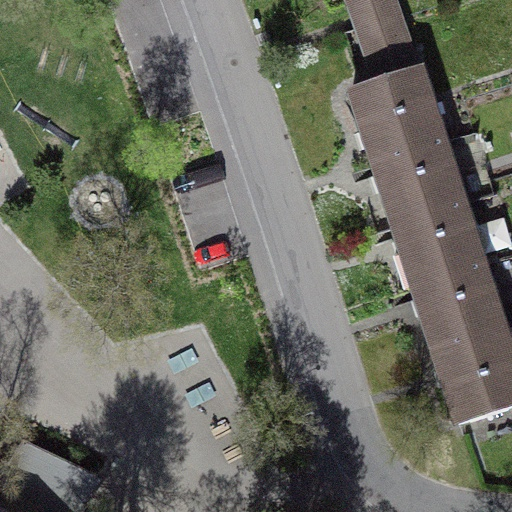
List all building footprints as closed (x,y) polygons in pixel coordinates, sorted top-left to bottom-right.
[(398,18),(391,0),(348,0),(360,32),(379,25),(398,18)] [(356,92),(379,164),(439,145),(398,18),(379,25),(396,79),(356,92)] [(459,207),(439,145),(379,164),(399,226),(459,207)] [(480,269),(459,207),(399,226),(419,288),(480,269)] [(500,331),(480,269),(419,288),(439,350),(500,331)] [(511,406),(511,368),(500,331),(439,350),(463,422),(511,406)] [(0,475),(0,503),(9,494),(27,511),(74,511),(93,483),(20,445),(17,449),(0,475)] [(0,503),(0,511),(27,511),(20,504),(9,494),(0,503)]
